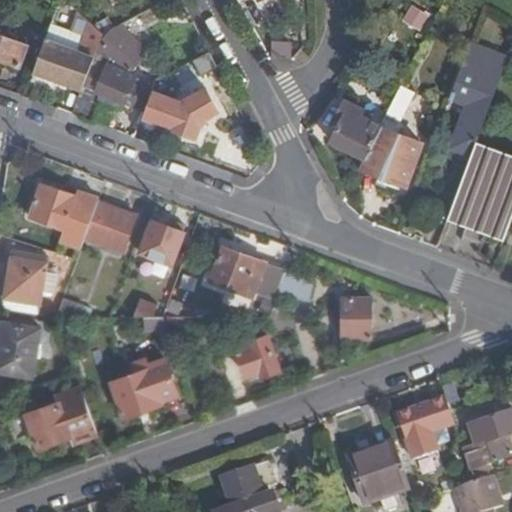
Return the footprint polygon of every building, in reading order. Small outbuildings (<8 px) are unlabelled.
[(379,15),(383,8),(375,2),(370,9),(379,15)] [(407,21),(424,31),(433,13),(416,4),(407,21)] [(136,17),(142,27),(160,18),(155,8),(136,17)] [(83,91),(74,114),(94,122),(103,99),(144,113),(153,90),(134,82),(134,78),(106,67),(113,57),(133,75),(146,60),(127,42),(144,32),(142,27),(136,17),(103,35),(95,59),(83,91)] [(0,59),(21,68),(29,46),(0,34),(0,59)] [(511,49),(475,36),(452,99),(472,107),(456,150),(474,158),(482,136),(511,54),(511,49)] [(45,40),(33,73),(83,91),(95,59),(45,40)] [(203,77),(219,68),(210,52),(195,60),(203,77)] [(207,119),(221,112),(209,88),(180,104),(171,130),(196,139),(202,123),(207,119)] [(415,94),(403,88),(389,116),(401,122),(415,94)] [(367,161),(383,130),(384,126),(363,117),(365,111),(347,102),(338,119),(345,122),(335,145),(367,161)] [(367,161),(363,170),(408,188),(422,146),(383,130),(367,161)] [(474,158),(453,214),(509,234),(511,227),(511,147),(482,136),(474,158)] [(78,197),(42,184),(31,216),(67,229),(63,240),(82,248),(87,237),(87,236),(98,204),(100,201),(100,199),(80,192),(78,197)] [(138,215),(100,201),(98,204),(87,236),(87,237),(125,252),(138,215)] [(170,226),(154,221),(143,252),(175,264),(187,232),(183,231),(186,225),(172,220),(170,226)] [(268,263),(224,246),(212,280),(256,296),(268,263)] [(14,252),(8,298),(42,305),(49,258),(14,252)] [(316,280),(288,269),(281,288),(309,299),(316,280)] [(8,298),(7,308),(40,314),(42,305),(8,298)] [(83,305),(65,298),(58,317),(84,317),(83,305)] [(375,299),(345,299),(343,339),(373,339),(375,299)] [(143,301),(137,318),(154,318),(158,305),(143,301)] [(4,321),(0,342),(0,369),(33,375),(42,328),(4,321)] [(253,346),(238,351),(247,376),(262,371),(264,377),(281,371),(269,335),(252,341),(253,346)] [(113,382),(125,416),(163,403),(162,398),(178,392),(168,362),(150,368),(144,353),(129,358),(135,374),(113,382)] [(76,443),(99,435),(81,383),(57,392),(60,402),(19,417),(25,434),(34,431),(41,449),(73,437),(76,443)] [(162,398),(163,403),(180,397),(178,392),(162,398)] [(458,423),(449,398),(401,415),(417,460),(440,453),(434,431),(458,423)] [(468,449),(476,473),(495,467),(494,462),(511,455),(511,435),(509,425),(487,431),(490,442),(468,449)] [(414,488),(399,443),(354,459),(370,503),(414,488)] [(279,511),(282,511),(275,492),(267,494),(265,489),(280,483),(273,461),(225,477),(234,505),(217,511),(279,511)] [(506,506),(496,475),(468,485),(457,488),(465,511),(495,511),(506,506)]
